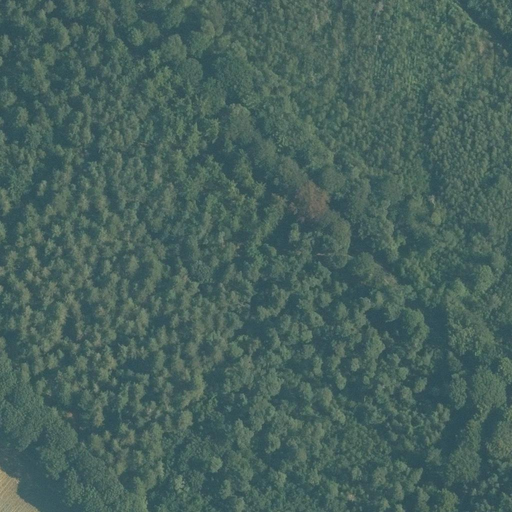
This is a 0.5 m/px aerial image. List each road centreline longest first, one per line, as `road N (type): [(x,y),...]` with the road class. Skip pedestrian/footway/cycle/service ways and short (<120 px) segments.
road 1 (unknown): [(130,511),(0,367)]
road 2 (unclassified): [(110,511),(0,396)]
